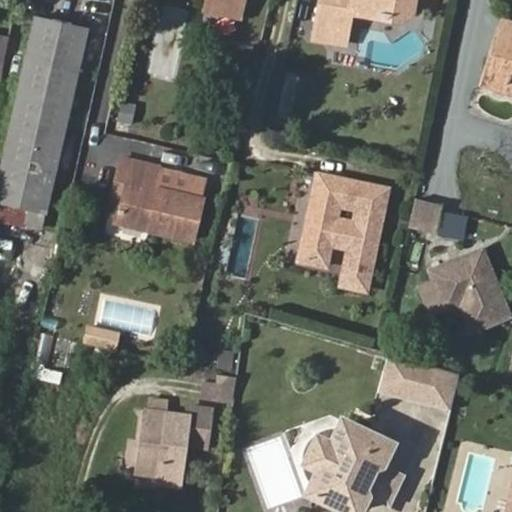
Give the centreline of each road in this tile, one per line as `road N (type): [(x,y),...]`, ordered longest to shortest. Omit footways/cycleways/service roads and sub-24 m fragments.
road 1 (unknown): [(122,0),(96,130),(105,141),(182,157)]
road 2 (unknown): [(291,0),(259,159)]
